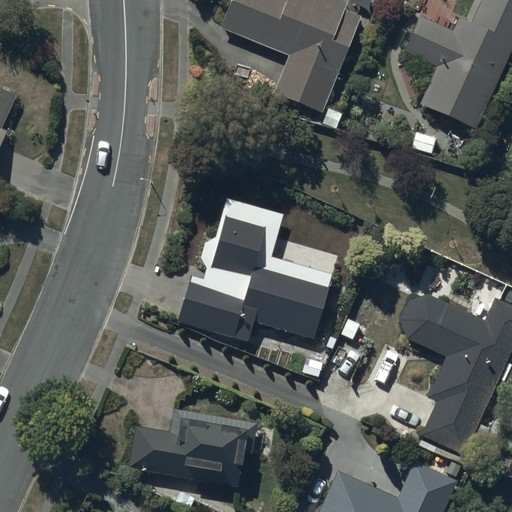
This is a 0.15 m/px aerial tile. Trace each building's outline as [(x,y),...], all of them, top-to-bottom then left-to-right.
[(236,0),(222,35),(288,62),(272,101),(320,120),(361,22),(346,16),(349,8),(329,0),(236,0)] [(511,0),(482,0),(469,31),(457,26),(451,38),(420,24),(404,58),(438,73),(420,110),(475,135),(511,55),(511,0)] [(0,152),(7,138),(2,136),(17,103),(0,95),(0,152)] [(186,282),(176,323),(238,343),(245,322),(310,343),(330,279),(268,259),(276,233),(276,232),(277,231),(277,230),(277,229),(277,228),(277,227),(276,226),(276,225),(276,224),(276,223),(276,222),(275,222),(275,221),(275,220),(274,220),(274,219),(273,218),(273,217),(272,217),(272,216),(271,216),(271,215),(270,215),(270,214),(269,214),(236,204),(235,204),(234,204),(233,204),(232,204),(231,204),(230,205),(229,205),(228,205),(227,206),(226,206),(226,207),(225,207),(224,207),(224,208),(223,208),(223,209),(222,210),(215,240),(204,244),(200,261),(206,269),(202,286),(186,282)] [(430,392),(439,395),(423,431),(463,448),(511,336),(511,317),(488,307),(484,316),(428,291),(409,296),(400,314),(407,334),(448,352),(430,392)] [(169,436),(136,430),(129,473),(198,483),(197,489),(212,492),(213,486),(236,490),(242,455),(251,457),(257,425),(173,412),(169,436)] [(494,447),(511,454),(511,430),(503,427),(494,447)] [(337,466),(316,511),(440,511),(457,476),(444,471),(446,468),(432,462),(430,465),(414,458),(398,494),(337,466)]
